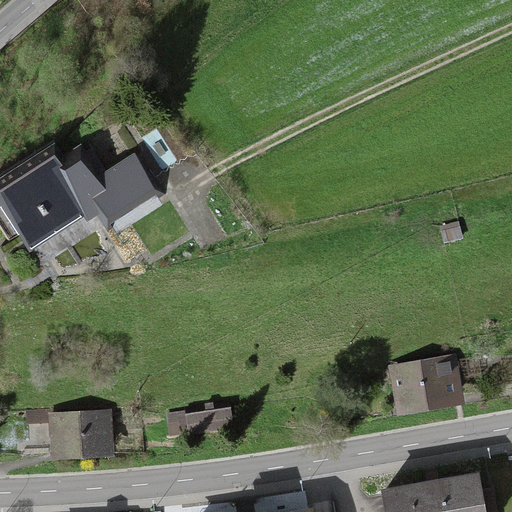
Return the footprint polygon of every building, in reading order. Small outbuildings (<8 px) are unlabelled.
[(0,181),(0,200),(33,250),(92,213),(94,217),(100,213),(111,230),(114,228),(111,223),(156,193),(160,199),(167,194),(151,169),(146,172),(136,155),(99,179),(83,155),(68,165),(56,146),(0,181)] [(396,371),(402,407),(456,398),(450,362),(396,371)] [(172,434),(233,425),(229,402),(188,408),(189,412),(169,415),(172,434)] [(58,453),(108,451),(106,414),(56,417),(58,453)] [(485,511),(479,476),(385,493),(386,495),(388,511),(485,511)]
